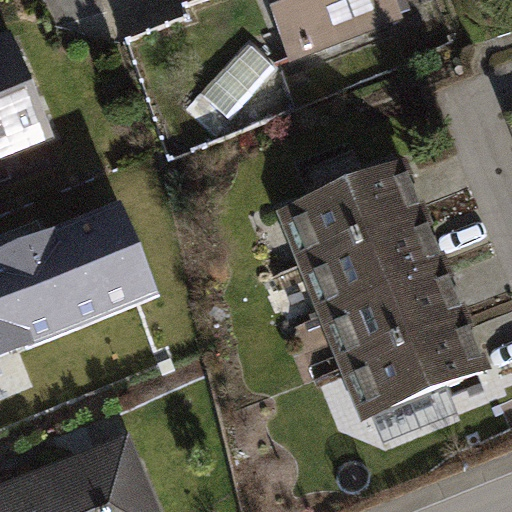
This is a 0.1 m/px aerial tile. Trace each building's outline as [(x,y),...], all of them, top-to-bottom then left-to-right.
[(404,0),(282,0),(306,57),(410,13),(404,0)] [(11,39),(0,43),(0,151),(48,133),(11,39)] [(416,146),(315,192),(409,400),(510,355),(416,146)] [(124,202),(0,250),(0,359),(161,296),(124,202)] [(155,511),(129,439),(0,484),(0,511),(155,511)]
